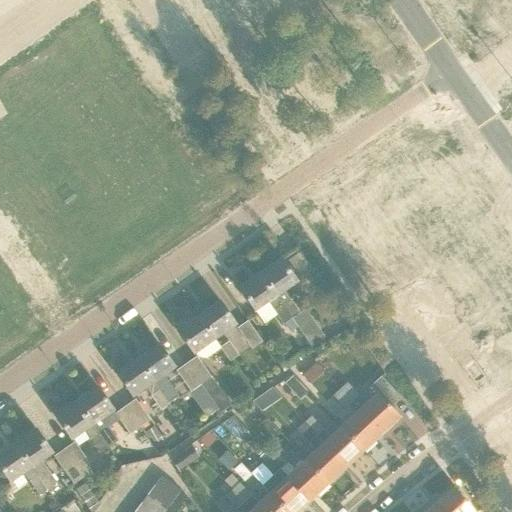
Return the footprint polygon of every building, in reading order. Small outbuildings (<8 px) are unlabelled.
[(511,17),(499,0),(481,0),(473,7),(497,41),(511,30),(511,17)] [(511,0),(499,0),(511,17),(511,0)] [(258,272),(291,320),(300,314),(301,313),(284,290),(296,282),(279,258),(258,272)] [(291,320),(258,272),(237,287),(254,311),(268,302),(283,324),(285,323),(291,332),(297,327),(296,326),(291,320)] [(196,316),(213,340),(234,325),(217,301),(196,316)] [(300,314),(291,320),(296,326),(297,327),(298,329),(311,320),(304,310),(301,313),(300,314)] [(213,340),(196,316),(176,331),(192,355),(195,353),(198,358),(207,359),(220,349),(219,348),(213,340)] [(237,328),(252,349),(262,342),(248,321),(237,328)] [(239,356),(228,341),(219,348),(220,349),(229,363),(230,362),(239,356)] [(157,344),(136,359),(152,383),(153,382),(168,403),(179,396),(164,375),(173,368),(157,344)] [(186,365),(200,385),(201,384),(221,412),(231,405),(197,357),(186,365)] [(152,383),(136,359),(115,374),(132,397),(144,388),(160,411),(169,404),(153,382),(152,383)] [(200,385),(186,365),(176,372),(190,392),(200,385)] [(298,383),(292,377),(285,384),(290,390),(298,383)] [(357,410),(380,434),(398,417),(389,408),(399,398),(379,377),(368,385),(376,392),(357,410)] [(338,390),(350,403),(359,395),(346,382),(338,390)] [(95,388),(75,402),(107,448),(116,442),(106,427),(117,419),(112,411),(95,388)] [(350,403),(338,390),(333,395),(345,408),(350,403)] [(124,407),(138,429),(148,422),(134,401),(124,407)] [(107,448),(75,403),(54,417),(71,441),(84,431),(99,453),(107,448)] [(138,429),(124,407),(115,413),(129,435),(138,429)] [(357,410),(339,427),(362,451),(380,434),(357,410)] [(315,436),(344,468),(362,451),(339,427),(329,436),(322,429),(310,416),(302,423),(315,436)] [(303,460),(326,484),(344,468),(315,436),(302,423),(296,429),(314,450),(303,460)] [(155,426),(146,432),(153,442),(161,436),(155,426)] [(13,446),(45,490),(56,483),(41,461),(50,454),(34,431),(13,446)] [(209,432),(200,441),(207,449),(216,440),(209,432)] [(63,451),(82,478),(91,472),(86,465),(87,465),(73,444),(63,451)] [(171,460),(179,472),(200,457),(191,445),(171,460)] [(45,490),(13,446),(0,455),(0,469),(10,484),(24,474),(29,481),(28,482),(37,496),(45,490)] [(266,457),(279,470),(286,462),(274,449),(266,457)] [(82,478),(63,451),(53,457),(73,486),(82,479),(82,478)] [(266,457),(260,463),(272,476),(260,487),(267,493),(284,511),(296,511),(308,501),(285,477),(279,470),(266,457)] [(326,484),(303,460),(293,470),(286,462),(279,470),(285,477),(308,501),(326,484)] [(153,485),(173,500),(180,490),(160,475),(153,485)] [(231,491),(250,511),(284,511),(267,493),(256,503),(237,483),(238,483),(231,475),(223,482),(231,491)] [(153,485),(146,495),(166,509),(173,500),(153,485)] [(433,503),(439,511),(472,511),(452,487),(433,503)] [(250,511),(231,491),(226,496),(240,511),(250,511)] [(139,504),(149,511),(163,511),(166,509),(146,495),(139,504)] [(63,509),(64,511),(79,511),(72,502),(63,509)] [(439,511),(433,503),(422,511),(439,511)]
